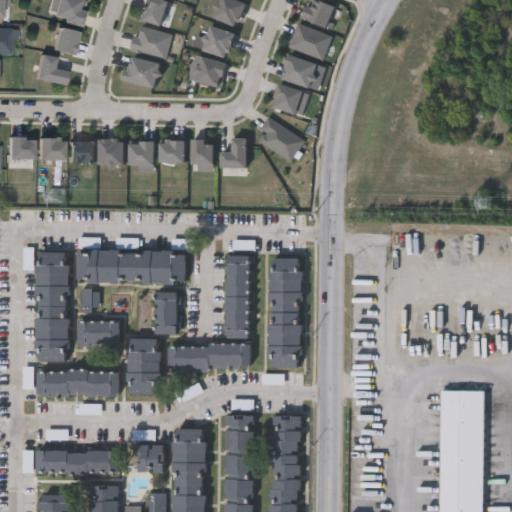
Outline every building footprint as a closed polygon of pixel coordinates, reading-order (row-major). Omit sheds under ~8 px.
[(86,0),(80,24),(53,17),(57,0),(86,0)] [(138,17),(143,0),(168,0),(161,24),(138,17)] [(236,26),(212,15),(218,0),(238,0),(246,3),(236,26)] [(201,47),(210,23),(235,33),(226,57),(201,47)] [(52,49),(58,26),(79,32),(72,54),(52,49)] [(11,52),(0,52),(0,27),(11,27),(11,52)] [(35,79),(39,54),(67,58),(64,83),(35,79)] [(130,54),(161,63),(154,86),(123,78),(130,54)] [(219,86),(193,78),(201,55),(227,63),(219,86)] [(256,139),(262,131),(258,128),(267,114),(302,139),(288,160),(256,139)] [(63,159),(38,159),(38,136),(63,136),(63,159)] [(124,164),(99,164),(99,137),(124,137),(124,164)] [(185,161),(159,161),(159,139),(185,139),(185,161)] [(154,141),(154,163),(129,163),(129,141),(154,141)] [(186,283),(78,281),(78,249),(186,251),(186,283)] [(35,360),(35,251),(68,251),(68,360),(35,360)] [(250,255),(249,339),(225,338),(226,255),(250,255)] [(269,367),(270,257),(302,257),(301,367),(269,367)] [(98,288),(98,312),(79,312),(79,288),(98,288)] [(179,333),(156,332),(156,291),(179,291),(179,333)] [(79,345),(79,320),(120,320),(120,345),(79,345)] [(129,394),(129,337),(161,337),(161,394),(129,394)] [(169,344),(250,342),(251,369),(170,370),(169,344)] [(38,395),(38,369),(120,369),(120,395),(38,395)] [(441,511),(442,389),(484,389),(483,511),(441,511)] [(225,511),(227,414),(254,414),(252,511),(225,511)] [(269,511),(272,414),(301,415),(297,511),(269,511)] [(205,428),(204,511),(172,511),(173,427),(205,428)] [(138,471),(138,443),(164,443),(164,471),(138,471)] [(37,473),(37,450),(116,449),(117,472),(37,473)] [(118,484),(118,511),(91,511),(91,510),(89,510),(89,484),(118,484)] [(165,492),(164,511),(123,511),(123,507),(147,508),(147,492),(165,492)] [(38,511),(38,494),(66,494),(66,511),(38,511)]
